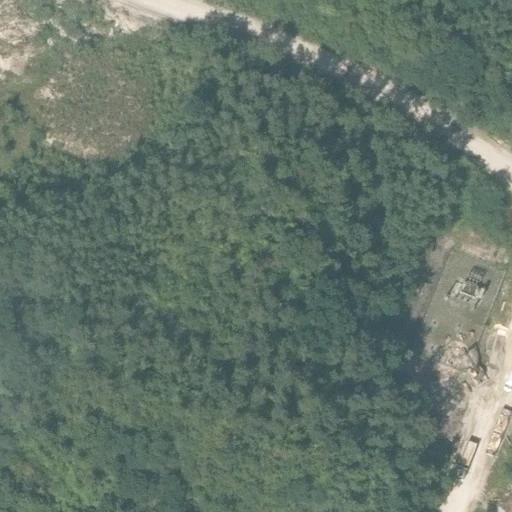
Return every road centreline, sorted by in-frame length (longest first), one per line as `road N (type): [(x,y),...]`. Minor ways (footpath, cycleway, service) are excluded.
road 1 (unclassified): [(511,171),(349,71),(167,0)]
road 2 (unclassified): [(450,511),(511,375)]
